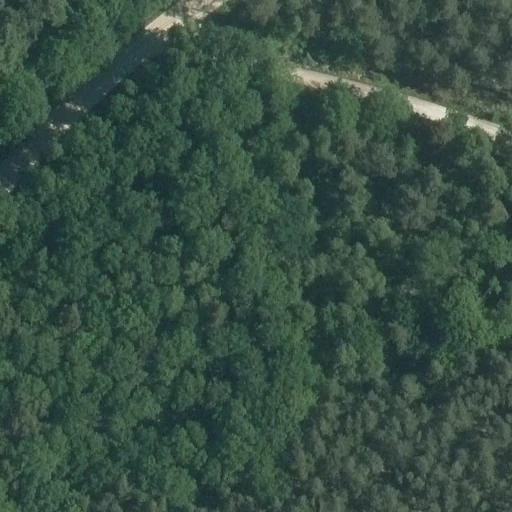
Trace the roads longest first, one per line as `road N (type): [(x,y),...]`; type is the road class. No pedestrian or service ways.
road 1 (track): [(166,25),(219,56),(511,138)]
road 2 (track): [(0,183),(115,67),(201,0)]
